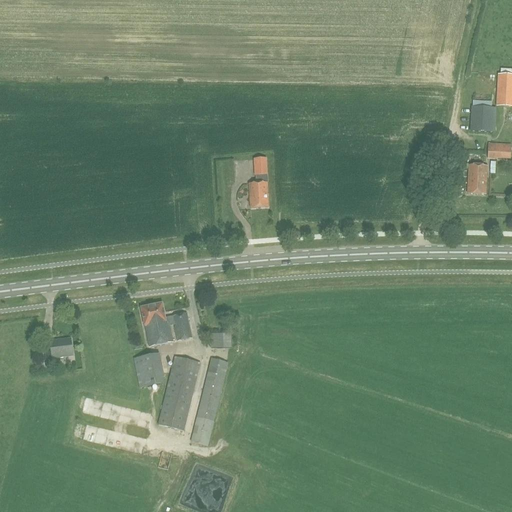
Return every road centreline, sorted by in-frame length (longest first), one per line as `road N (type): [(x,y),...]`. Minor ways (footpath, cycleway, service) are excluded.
road 1 (secondary): [(511,253),(322,256),(0,292)]
road 2 (track): [(479,0),(449,134)]
